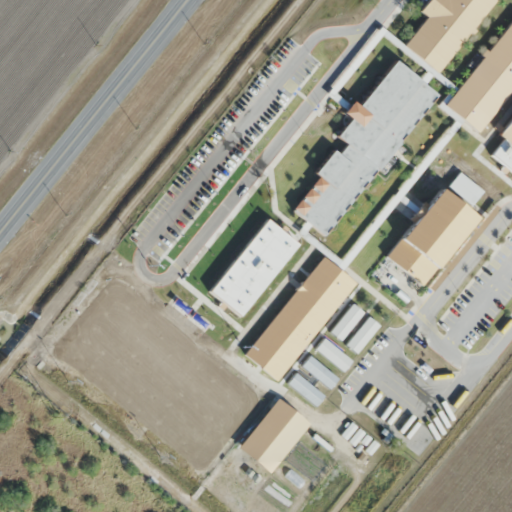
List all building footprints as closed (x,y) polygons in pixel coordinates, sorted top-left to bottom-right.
[(379,0),(358,0),(356,4),(367,14),(379,0)] [(402,0),(384,0),(371,16),(382,26),(402,0)] [(427,0),(494,0),(472,27),(475,29),(471,33),(469,31),(436,71),(402,44),(425,15),(419,10),(427,0)] [(376,32),(353,12),(341,26),(364,47),(376,32)] [(484,47),(486,49),(511,16),(511,87),(477,131),(442,104),(481,55),(479,53),(484,47)] [(343,110),(351,100),(357,105),(394,60),(436,94),(399,140),(400,141),(377,169),(376,168),(322,234),(292,209),(293,207),(292,206),(298,198),(300,199),(302,196),(301,195),(308,186),(309,187),(311,185),(309,184),(316,175),(312,172),(331,149),(337,153),(345,143),(336,135),(351,117),(343,110)] [(439,185),(476,215),(420,285),(383,255),(410,221),(407,219),(422,200),(425,203),(439,185)] [(264,234),(293,257),(285,267),(256,244),(264,234)] [(250,251),(279,274),(270,285),(241,262),(250,251)] [(242,352),(321,255),(354,281),(275,379),(242,352)] [(276,396),(308,422),(268,471),(236,446),(276,396)]
